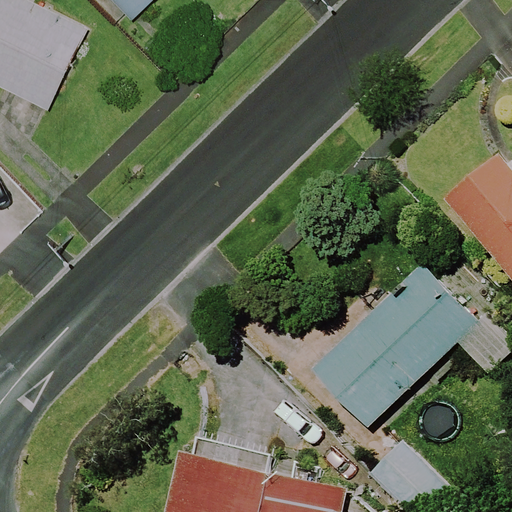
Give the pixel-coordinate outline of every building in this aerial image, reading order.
[(89,28),(30,0),(0,0),(0,83),(49,108),(89,28)] [(116,0),(133,18),(153,0),(116,0)] [(511,173),(496,154),(445,196),(511,277),(511,173)] [(511,359),(511,345),(436,263),(318,372),(373,431),(465,345),(494,376),(511,359)] [(381,511),(353,492),(323,486),(327,464),(198,436),(182,511),(381,511)] [(427,511),(451,490),(401,436),(366,469),(405,511),(427,511)]
